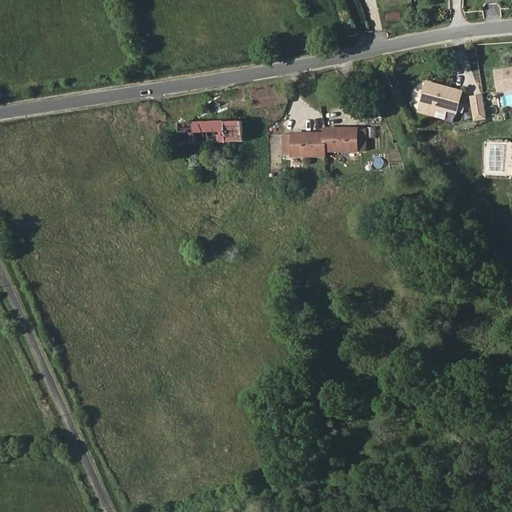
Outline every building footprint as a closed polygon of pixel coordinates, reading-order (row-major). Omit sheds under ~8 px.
[(457,113),(463,92),(428,82),(420,110),(421,112),(433,115),(434,114),(436,107),(457,113)] [(282,103),(279,88),(253,92),(255,107),(282,103)] [(244,141),(243,121),(179,123),(182,144),(244,141)] [(366,150),(366,129),(325,129),(325,134),(325,150),(366,150)] [(325,150),(325,134),(285,134),(285,155),(325,155),(325,150)] [(485,143),(484,174),(504,175),(504,144),(485,143)]
